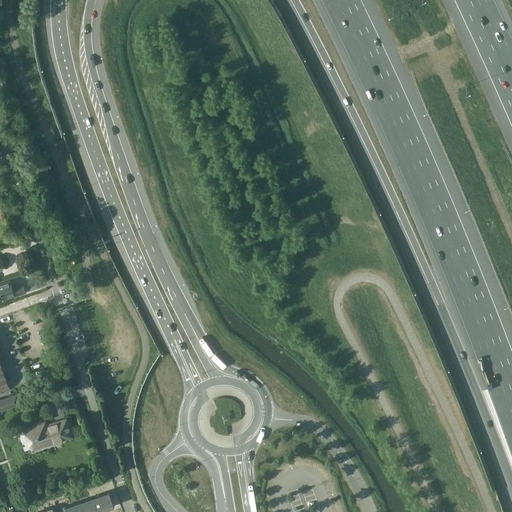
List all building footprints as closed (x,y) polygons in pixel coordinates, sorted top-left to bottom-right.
[(5,299),(25,292),(23,284),(12,288),(10,280),(0,283),(0,298),(4,297),(5,299)] [(6,377),(0,378),(0,391),(10,388),(6,377)] [(0,411),(20,404),(17,396),(17,394),(0,400),(0,411)] [(32,448),(71,435),(66,420),(46,427),(45,423),(26,429),(32,448)] [(65,506),(67,511),(96,511),(114,506),(109,491),(65,506)]
